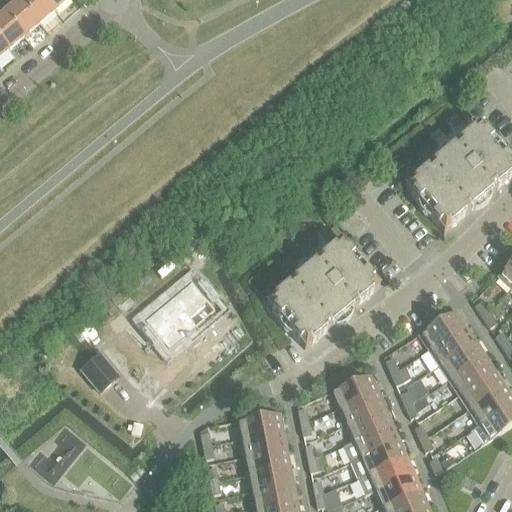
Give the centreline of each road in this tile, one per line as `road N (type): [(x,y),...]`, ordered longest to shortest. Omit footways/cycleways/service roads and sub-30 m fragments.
road 1 (residential): [(425,283),(299,377),(229,405),(164,461)]
road 2 (residential): [(0,107),(116,8)]
road 3 (residential): [(511,200),(425,283)]
